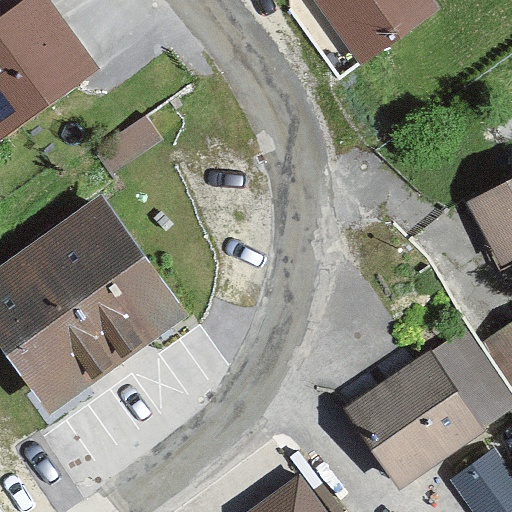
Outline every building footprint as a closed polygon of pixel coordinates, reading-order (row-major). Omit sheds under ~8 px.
[(0,0),(0,121),(10,135),(102,69),(53,1),(52,2),(49,0),(0,0)] [(438,17),(426,0),(321,0),(366,66),(438,17)] [(141,109),(90,146),(103,166),(155,130),(141,109)] [(511,243),(511,180),(477,197),(503,248),(511,243)] [(97,204),(8,270),(84,373),(116,350),(105,333),(163,293),(97,204)] [(63,362),(77,377),(84,373),(8,270),(0,275),(0,328),(38,381),(63,362)] [(175,309),(163,293),(105,333),(116,350),(175,309)] [(511,355),(511,325),(499,336),(511,355)] [(455,345),(446,349),(491,414),(500,410),(455,345)] [(390,484),(491,414),(446,349),(346,419),(390,484)] [(50,398),(77,377),(63,362),(38,381),(50,398)] [(489,511),(510,511),(511,511),(511,450),(506,442),(463,470),(489,511)]
